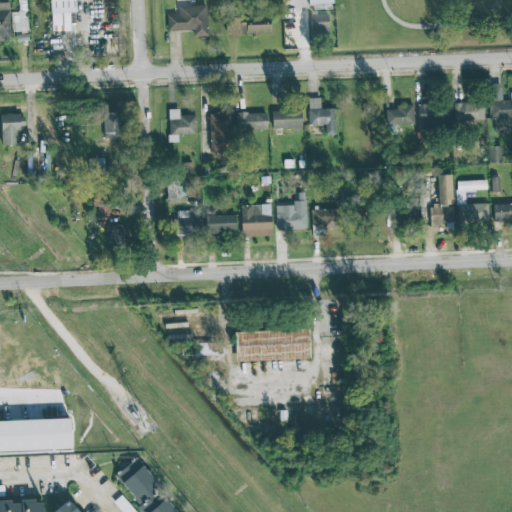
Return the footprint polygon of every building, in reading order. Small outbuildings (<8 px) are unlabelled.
[(75,12),(74,0),(49,0),(49,13),(75,12)] [(9,2),(0,2),(0,40),(10,40),(9,2)] [(167,15),(167,31),(192,30),(192,36),(207,36),(206,5),(178,6),(178,15),(167,15)] [(309,14),(310,34),(328,34),(327,13),(309,14)] [(226,34),(270,33),(269,15),(225,16),(226,34)] [(489,118),(494,118),(494,134),(511,133),(511,99),(501,100),(500,84),(488,84),(489,118)] [(319,98),(307,98),(308,124),(325,124),(325,134),(334,134),(333,108),(319,109),(319,98)] [(483,120),(483,103),(453,102),(453,120),(483,120)] [(418,103),(419,129),(449,129),(448,103),(418,103)] [(413,104),(395,105),(395,109),(388,109),(388,125),(413,124),(413,104)] [(179,115),(178,108),(167,109),(168,134),(196,133),(195,114),(179,115)] [(271,110),(271,128),(301,127),(300,109),(271,110)] [(102,111),(103,134),(119,134),(118,111),(102,111)] [(235,130),(266,129),(266,112),(235,113),(235,130)] [(18,113),(0,114),(1,145),(18,144),(18,113)] [(230,113),(208,113),(209,152),(231,152),(230,113)] [(488,146),(488,162),(501,162),(501,146),(488,146)] [(438,205),(452,205),(451,174),(437,175),(438,205)] [(487,203),(465,204),(464,190),(486,190),(485,180),(456,181),(457,222),(487,221),(487,203)] [(95,199),(95,218),(108,217),(107,198),(95,199)] [(306,229),(305,200),(293,200),(293,205),(275,205),(276,230),(306,229)] [(511,219),(511,203),(493,203),(494,220),(511,219)] [(241,236),(271,235),(270,204),(240,205),(241,236)] [(453,223),(452,205),(429,205),(429,218),(423,218),(423,224),(453,223)] [(310,209),(311,236),(322,235),(322,230),(337,230),(336,208),(310,209)] [(198,209),(174,209),(174,234),(198,233),(198,209)] [(205,233),(236,232),(235,214),(204,215),(205,233)] [(126,224),(106,225),(107,246),(126,246),(126,224)] [(309,358),(308,329),(234,331),(235,360),(309,358)] [(142,511),(179,511),(134,458),(113,476),(142,511)] [(135,511),(120,495),(112,502),(121,511),(135,511)] [(78,511),(68,499),(52,511),(78,511)] [(0,511),(41,511),(41,500),(19,500),(19,502),(0,502),(0,511)]
